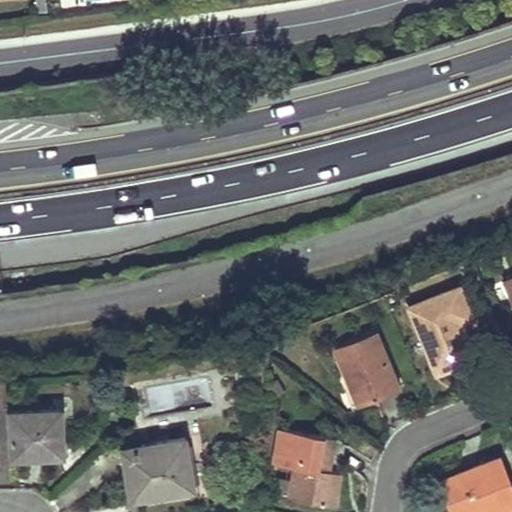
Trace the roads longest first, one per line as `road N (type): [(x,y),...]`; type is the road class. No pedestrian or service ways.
road 1 (unclassified): [(511,188),(254,267),(0,317)]
road 2 (trunk): [(0,212),(70,207),(290,164),(511,100)]
road 3 (trunk): [(511,51),(280,114),(72,156),(0,162)]
road 4 (unclassified): [(0,63),(282,26),(401,0)]
